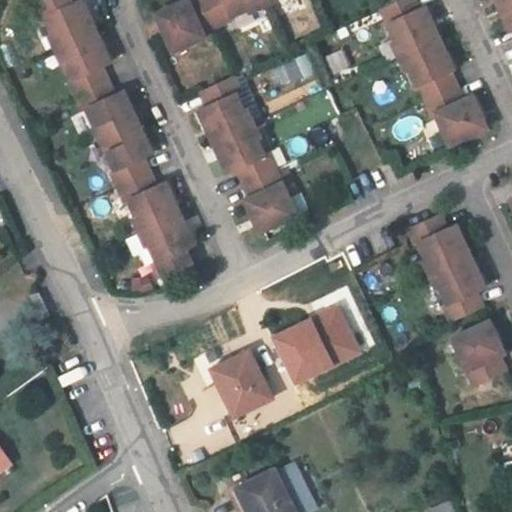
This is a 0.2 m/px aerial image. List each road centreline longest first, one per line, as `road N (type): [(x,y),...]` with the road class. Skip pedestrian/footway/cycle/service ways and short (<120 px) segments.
road 1 (residential): [(243,282),(123,0)]
road 2 (residential): [(456,177),(243,282)]
road 3 (residential): [(0,140),(89,329)]
road 4 (residential): [(243,282),(184,312),(89,329)]
road 5 (residential): [(454,0),(511,130)]
road 6 (residential): [(89,329),(141,458)]
road 7 (residential): [(456,177),(511,296)]
